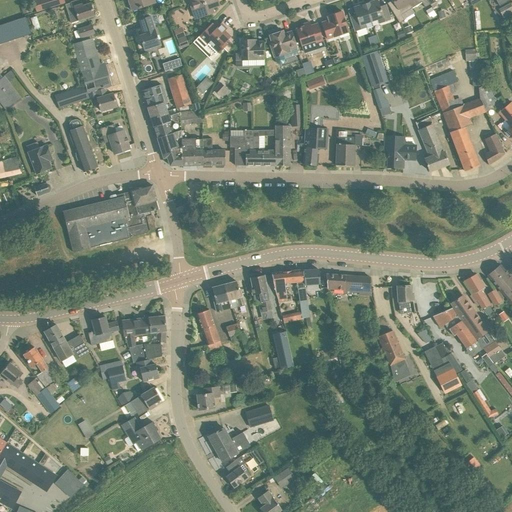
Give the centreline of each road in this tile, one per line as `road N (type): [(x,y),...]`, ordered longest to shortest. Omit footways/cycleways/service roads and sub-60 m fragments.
road 1 (unclassified): [(159,176),(462,186),(511,167)]
road 2 (tertiary): [(179,282),(302,253),(443,263),(511,240)]
road 3 (unclassified): [(234,511),(194,455),(179,409),(179,282)]
road 4 (unclassified): [(159,176),(102,0)]
road 5 (unclassified): [(0,225),(73,191),(159,176)]
road 6 (tertiary): [(17,321),(179,282)]
